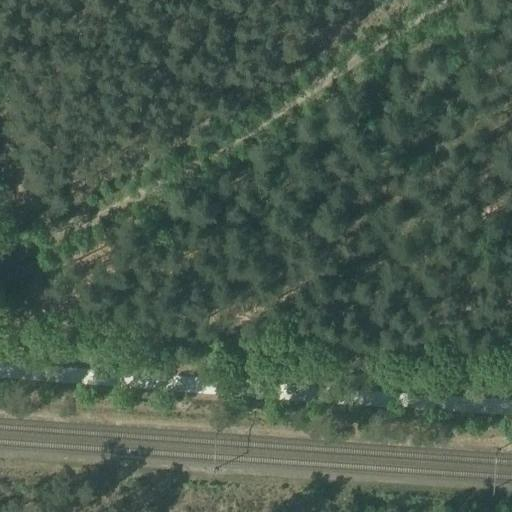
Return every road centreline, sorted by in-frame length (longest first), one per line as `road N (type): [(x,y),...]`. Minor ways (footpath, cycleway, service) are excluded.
road 1 (track): [(511,368),(98,330),(0,329)]
road 2 (unclassified): [(0,364),(511,403)]
